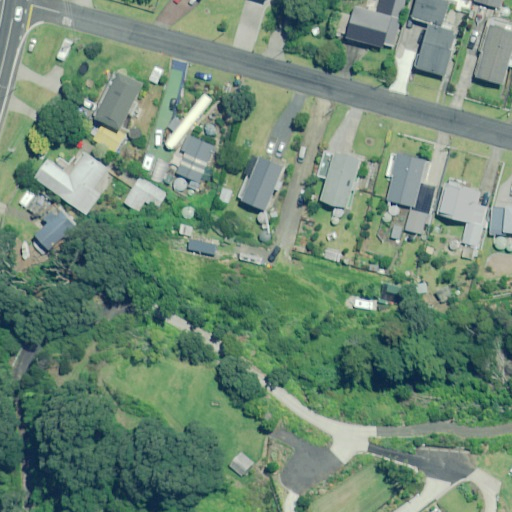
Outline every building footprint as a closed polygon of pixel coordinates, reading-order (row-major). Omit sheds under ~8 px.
[(394,50),(407,0),(380,0),(378,11),(354,5),(346,37),(394,50)] [(425,20),(445,26),(452,1),(448,0),(417,0),(413,16),(425,20)] [(509,10),(502,8),(503,0),(476,0),(476,1),(480,2),(477,13),(494,17),(495,14),(507,17),(509,10)] [(445,26),(425,20),(412,67),(448,77),(456,49),(453,49),(458,29),(445,26)] [(511,24),(494,20),(479,77),(506,84),(511,65),(511,24)] [(147,84),(123,71),(96,120),(102,124),(94,139),(117,152),(127,134),(122,131),(132,113),(134,115),(141,103),(137,101),(147,84)] [(190,135),(174,173),(193,181),(188,194),(195,197),(216,146),(190,135)] [(444,150),(433,147),(430,161),(425,186),(437,188),(441,189),(449,150),(444,150)] [(362,160),(325,150),(318,176),(327,178),(321,201),(350,208),(362,160)] [(111,170),(88,153),(71,175),(50,160),(37,177),(88,214),(109,184),(111,170)] [(420,185),(425,160),(399,155),(389,201),(410,205),(416,206),(420,185)] [(284,182),(281,181),(287,166),(263,156),(245,200),(269,210),(277,189),(281,190),(284,182)] [(166,168),(151,166),(148,180),(164,183),(166,168)] [(167,194),(141,177),(125,202),(140,211),(146,201),(158,209),(167,194)] [(481,191),(446,183),(439,214),(474,222),(481,191)] [(405,228),(424,232),(426,224),(429,225),(437,188),(425,186),(420,185),(416,206),(410,205),(405,228)] [(79,217),(51,199),(41,214),(69,233),(79,217)] [(195,209),(185,205),(181,216),(191,219),(195,209)] [(484,227),(468,223),(463,243),(479,247),(484,227)] [(403,228),(394,225),(391,238),(400,241),(403,228)] [(215,240),(191,235),(188,246),(183,245),(182,254),(211,260),(215,240)] [(507,246),(508,243),(507,241),(506,239),(505,237),(503,236),(500,235),(498,236),(496,237),(494,238),(493,240),(492,243),(493,245),(494,247),(495,249),(497,250),(500,251),(502,250),(504,249),(506,248),(507,246)] [(255,463),(242,450),(229,464),(242,476),(255,463)]
